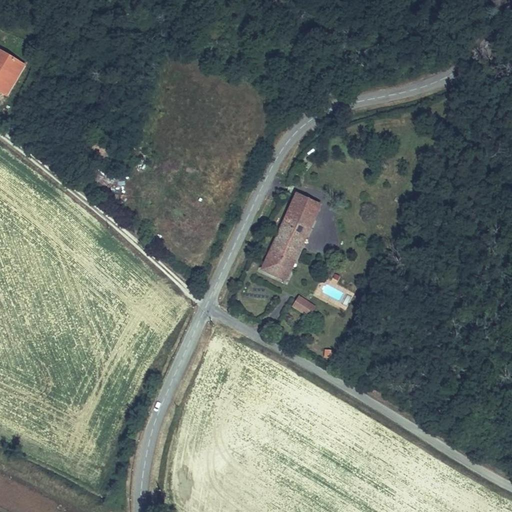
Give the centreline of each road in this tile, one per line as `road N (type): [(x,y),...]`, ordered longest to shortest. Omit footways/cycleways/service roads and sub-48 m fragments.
road 1 (tertiary): [(510,0),(482,49),(447,76),(330,108),(302,125),(275,158),(206,305)]
road 2 (unclassified): [(511,484),(206,305)]
road 3 (track): [(0,125),(106,208),(206,305)]
road 4 (tertiary): [(206,305),(152,426),(140,511)]
